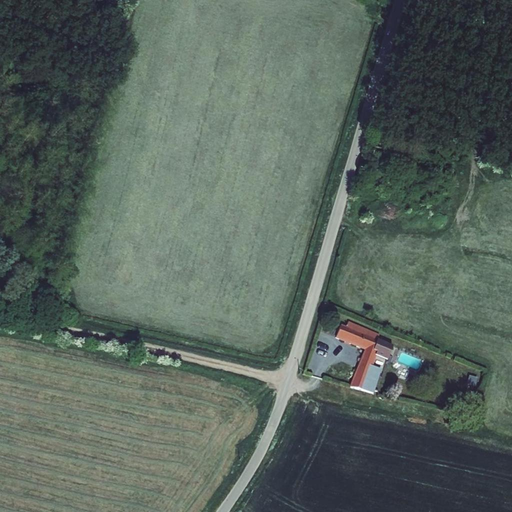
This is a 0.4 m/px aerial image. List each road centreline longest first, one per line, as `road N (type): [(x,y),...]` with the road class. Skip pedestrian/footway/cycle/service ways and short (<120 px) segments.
road 1 (residential): [(222,511),(281,405),(401,0)]
road 2 (track): [(0,312),(342,394)]
